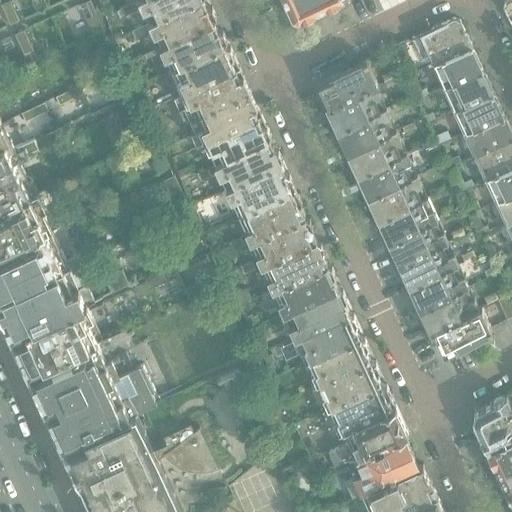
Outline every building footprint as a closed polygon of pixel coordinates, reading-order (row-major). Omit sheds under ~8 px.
[(11,0),(8,0),(1,4),(5,14),(16,10),(11,0)] [(140,0),(151,23),(198,0),(140,0)] [(162,46),(214,21),(216,17),(217,17),(212,7),(211,8),(207,6),(204,0),(198,0),(151,23),(162,46)] [(284,0),(285,2),(288,8),(293,19),(299,21),(342,0),(284,0)] [(118,17),(135,9),(131,2),(114,11),(118,17)] [(96,9),(84,14),(94,34),(105,29),(96,9)] [(16,10),(5,14),(10,24),(20,20),(16,10)] [(470,43),(470,40),(468,36),(465,33),(464,31),(465,30),(460,20),(454,18),(448,21),(448,22),(441,25),(440,24),(435,27),(434,28),(415,37),(414,37),(412,38),(420,55),(424,53),(430,65),(471,45),(470,43)] [(177,68),(225,45),(227,41),(228,40),(227,38),(223,31),(222,31),(218,30),(214,21),(162,46),(173,70),(177,68)] [(146,33),(142,26),(132,31),(136,38),(146,33)] [(25,29),(14,33),(19,43),(29,39),(25,29)] [(29,39),(19,43),(24,53),(34,48),(29,39)] [(173,97),(236,68),(232,60),(234,56),(235,56),(230,46),(229,46),(225,45),(177,68),(182,80),(177,83),(182,93),(173,97)] [(481,68),(480,65),(477,59),(477,56),(475,52),(473,50),(472,48),(473,47),(472,45),(471,45),(430,65),(441,88),(481,68)] [(34,48),(24,53),(28,63),(38,58),(34,48)] [(380,86),(379,84),(367,59),(323,80),(324,82),(322,87),(320,88),(330,109),(377,87),(380,86)] [(258,106),(251,92),(244,75),(236,79),(232,71),(239,68),(239,69),(240,68),(240,67),(236,68),(173,97),(179,109),(183,107),(195,131),(191,133),(196,144),(258,116),(262,114),(261,113),(260,113),(260,114),(253,117),(250,110),(258,106)] [(492,91),(491,88),(488,82),(488,79),(486,75),(483,73),(482,70),(484,70),(482,68),(481,68),(441,88),(451,111),(494,91),(493,90),(492,91)] [(396,75),(393,70),(382,75),(384,81),(396,75)] [(399,82),(396,75),(384,81),(387,87),(399,82)] [(81,84),(55,96),(60,105),(85,93),(81,84)] [(341,129),(387,107),(377,87),(330,109),(338,126),(341,128),(341,129)] [(429,93),(426,88),(415,93),(418,98),(429,93)] [(502,114),(501,111),(498,105),(498,102),(497,98),(494,95),(493,93),(494,92),(494,91),(451,111),(462,133),(504,114),(504,113),(502,114)] [(406,105),(403,99),(392,105),(395,111),(406,105)] [(0,121),(21,112),(17,102),(0,109),(0,121)] [(397,130),(387,107),(341,129),(345,138),(345,141),(348,149),(351,151),(352,152),(397,130)] [(511,134),(509,128),(509,125),(507,121),(504,118),(503,116),(505,115),(504,114),(462,133),(473,156),(511,138),(511,134)] [(218,162),(270,139),(271,134),(267,125),(266,126),(262,124),(258,116),(196,144),(197,146),(205,142),(209,152),(213,150),(218,162)] [(417,128),(414,122),(403,127),(405,133),(417,128)] [(0,166),(39,149),(42,147),(40,141),(37,143),(35,139),(18,147),(20,151),(17,152),(10,137),(5,140),(0,129),(0,166)] [(407,152),(397,130),(352,152),(355,160),(355,163),(359,171),(362,173),(362,174),(407,152)] [(448,130),(435,136),(436,139),(438,144),(451,138),(448,130)] [(511,138),(473,156),(483,179),(511,166),(511,138)] [(226,189),(281,164),(281,163),(282,158),(279,151),(278,151),(274,148),(270,139),(218,162),(215,163),(226,189)] [(0,209),(30,196),(22,177),(27,174),(22,163),(25,161),(27,166),(44,158),(39,149),(0,166),(0,209)] [(372,196),(417,174),(407,152),(362,174),(366,182),(365,186),(369,193),(372,195),(372,196)] [(462,162),(459,154),(446,160),(449,167),(462,162)] [(120,155),(100,164),(104,174),(124,164),(120,155)] [(133,161),(124,165),(134,185),(142,181),(133,161)] [(236,212),(295,186),(289,174),(285,171),(281,164),(226,189),(236,212)] [(193,174),(189,165),(177,170),(182,180),(193,174)] [(511,166),(483,179),(494,202),(511,193),(511,166)] [(212,174),(208,167),(198,172),(201,180),(212,174)] [(177,217),(186,213),(191,210),(175,174),(161,181),(177,217)] [(428,197),(417,174),(372,196),(375,203),(374,204),(381,219),(428,197)] [(460,190),(474,183),(472,179),(464,182),(463,179),(456,182),(460,190)] [(305,216),(304,213),(302,209),(301,207),(302,202),(299,194),(295,186),(236,212),(239,217),(250,242),(305,216)] [(511,193),(494,202),(504,225),(511,221),(511,193)] [(0,254),(73,221),(105,206),(100,197),(52,219),(54,223),(51,225),(45,212),(39,215),(30,196),(0,209),(0,254)] [(438,219),(428,197),(381,219),(388,234),(389,233),(393,240),(438,219)] [(480,208),(477,202),(468,207),(471,213),(480,208)] [(455,211),(452,205),(441,210),(444,216),(455,211)] [(202,249),(186,213),(177,217),(175,218),(191,254),(202,249)] [(261,265),(317,240),(315,237),(313,233),(314,233),(312,231),(313,226),(313,225),(310,218),(305,216),(250,242),(261,265)] [(449,242),(439,220),(438,219),(393,240),(393,241),(393,245),(396,252),(399,254),(403,262),(449,242)] [(0,298),(69,264),(55,236),(58,235),(60,239),(78,230),(73,221),(0,254),(0,298)] [(491,231),(488,224),(479,229),(482,236),(491,231)] [(465,234),(463,228),(452,233),(454,239),(465,234)] [(245,244),(241,236),(229,242),(233,250),(245,244)] [(272,289),(328,264),(327,261),(326,261),(324,257),(325,257),(324,255),(324,250),(324,249),(321,242),(317,240),(261,265),(272,289)] [(459,264),(449,242),(403,262),(403,263),(403,267),(407,274),(409,276),(413,284),(459,264)] [(476,256),(473,250),(462,255),(464,261),(476,256)] [(256,268),(252,260),(241,265),(244,273),(256,268)] [(94,299),(77,261),(69,264),(0,298),(0,307),(13,336),(94,299)] [(284,314),(339,288),(338,285),(337,286),(335,282),(336,281),(335,279),(335,274),(336,274),(332,266),(328,264),(272,289),(284,314)] [(469,286),(459,264),(413,284),(414,286),(413,289),(417,297),(420,299),(423,307),(469,286)] [(122,268),(107,276),(114,291),(129,283),(122,268)] [(503,282),(511,277),(511,273),(511,272),(500,277),(503,282)] [(163,273),(149,279),(152,287),(167,281),(163,273)] [(211,275),(185,287),(191,299),(217,287),(211,275)] [(149,279),(134,286),(139,298),(154,291),(152,287),(149,279)] [(434,329),(479,308),(469,286),(423,307),(424,308),(424,311),(427,319),(430,321),(434,329)] [(250,300),(245,288),(234,294),(240,305),(250,300)] [(297,335),(349,310),(349,309),(348,310),(346,306),(347,305),(346,303),(347,298),(343,290),(339,288),(284,314),(294,336),(297,335)] [(98,342),(88,322),(95,319),(91,312),(111,303),(109,298),(116,295),(114,291),(94,299),(13,336),(30,373),(98,342)] [(499,298),(496,292),(484,297),(487,304),(499,298)] [(449,352),(492,329),(482,306),(479,308),(434,329),(432,330),(441,350),(443,349),(448,351),(449,352)] [(360,336),(359,333),(357,329),(356,327),(356,326),(357,323),(358,322),(354,313),(353,313),(349,312),(350,311),(349,310),(297,335),(302,347),(300,348),(305,360),(308,359),(360,336),(360,335),(360,336)] [(262,324),(257,315),(253,317),(252,314),(245,317),(247,322),(251,329),(261,325),(262,324)] [(267,339),(261,325),(251,329),(257,343),(267,339)] [(319,383),(371,359),(370,357),(369,357),(368,353),(367,351),(367,350),(368,347),(369,346),(365,337),(364,337),(360,336),(308,359),(313,371),(311,372),(316,384),(319,383)] [(113,359),(107,361),(98,342),(30,373),(47,409),(120,375),(113,359)] [(274,361),(271,354),(268,355),(266,351),(263,353),(268,364),(274,361)] [(157,404),(152,394),(156,392),(143,365),(140,366),(135,357),(122,363),(127,372),(120,375),(47,409),(64,446),(137,413),(157,404)] [(327,408),(329,407),(382,383),(381,380),(380,381),(378,377),(379,377),(378,374),(379,370),(380,370),(376,360),(375,361),(371,359),(319,383),(324,395),(322,396),(327,408)] [(338,432),(341,431),(393,407),(396,406),(396,407),(397,407),(396,404),(395,405),(394,403),(392,400),(393,399),(392,398),(391,398),(389,398),(389,397),(390,394),(391,393),(386,384),(382,383),(329,407),(335,419),(333,420),(338,432)] [(511,407),(506,394),(480,408),(478,410),(475,413),(474,417),(475,421),(488,451),(511,439),(511,407)] [(335,465),(353,457),(404,434),(409,432),(408,431),(407,429),(406,429),(406,430),(406,431),(404,432),(404,431),(402,427),(402,421),(400,416),(395,412),(393,408),(394,408),(393,407),(341,431),(346,442),(329,450),(335,465)] [(182,511),(159,458),(166,453),(170,459),(177,465),(185,469),(193,471),(202,471),(210,470),(216,468),(219,467),(200,425),(195,429),(191,422),(164,435),(168,443),(154,450),(137,413),(64,446),(81,482),(94,511),(182,511)] [(411,448),(409,443),(406,439),(404,434),(353,457),(361,474),(354,478),(345,481),(352,496),(367,489),(419,466),(411,448)] [(504,475),(511,470),(511,439),(488,451),(494,464),(495,463),(499,464),(499,465),(504,475)] [(285,470),(278,456),(270,460),(276,474),(285,470)] [(401,511),(438,496),(423,464),(419,466),(367,489),(377,511),(401,511)] [(445,511),(438,496),(401,511),(445,511)]
